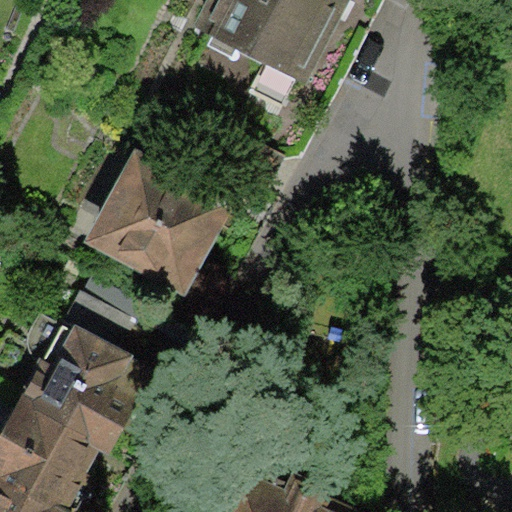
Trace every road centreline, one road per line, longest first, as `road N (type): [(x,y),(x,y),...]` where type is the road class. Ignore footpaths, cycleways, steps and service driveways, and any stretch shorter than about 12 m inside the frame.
road 1 (residential): [(133,511),(378,79)]
road 2 (residential): [(378,79),(408,271),(408,511)]
